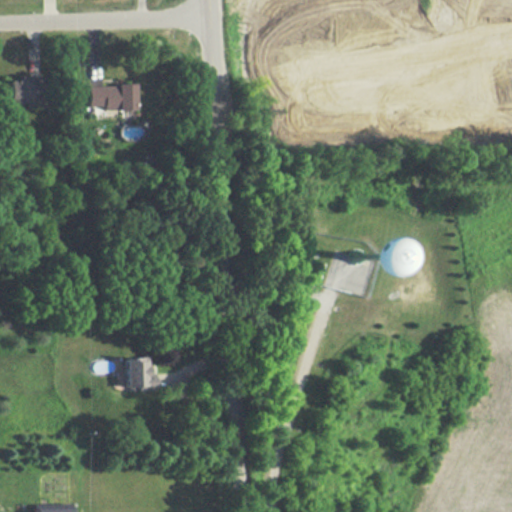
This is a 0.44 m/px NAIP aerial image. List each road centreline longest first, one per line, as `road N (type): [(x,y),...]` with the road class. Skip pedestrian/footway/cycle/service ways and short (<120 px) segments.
road 1 (residential): [(240,511),(213,92)]
road 2 (residential): [(0,21),(206,18)]
